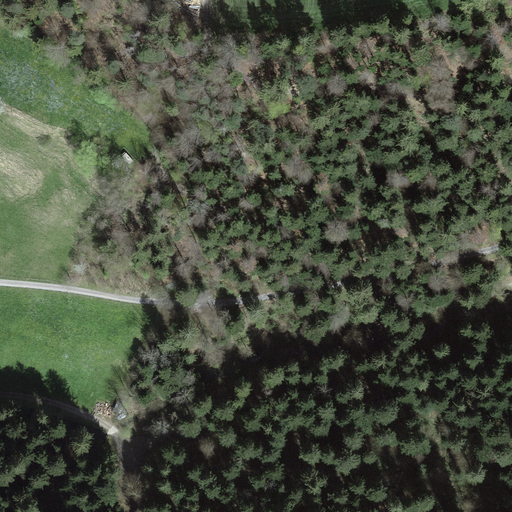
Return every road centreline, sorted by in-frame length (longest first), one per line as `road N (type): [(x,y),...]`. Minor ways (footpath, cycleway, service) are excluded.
road 1 (track): [(511,241),(394,276),(235,300),(139,300),(0,282)]
road 2 (track): [(202,0),(203,27),(236,76),(261,87),(372,87),(438,99),(511,83)]
road 3 (residential): [(125,439),(71,408),(0,395)]
